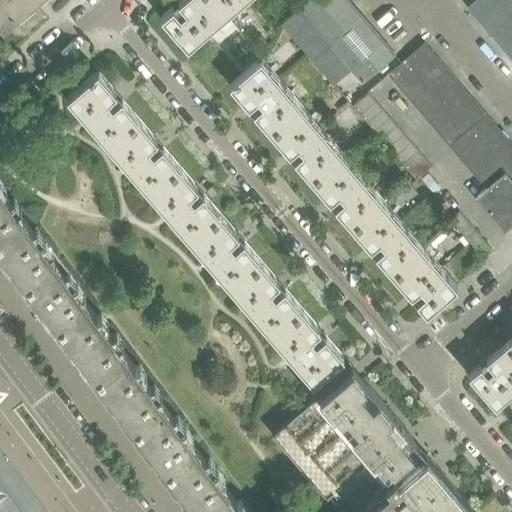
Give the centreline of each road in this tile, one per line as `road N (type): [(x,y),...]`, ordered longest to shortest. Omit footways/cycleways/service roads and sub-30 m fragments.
road 1 (residential): [(414,367),(98,4)]
road 2 (residential): [(126,511),(0,340)]
road 3 (residential): [(511,481),(414,367)]
road 4 (residential): [(0,90),(98,4)]
road 5 (residential): [(414,367),(511,281)]
